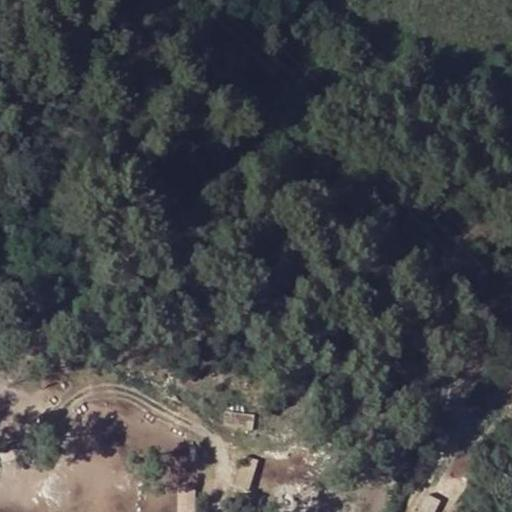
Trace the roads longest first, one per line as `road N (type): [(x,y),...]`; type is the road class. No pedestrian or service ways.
road 1 (track): [(0,458),(27,447),(88,390),(132,391),(197,429),(215,464),(215,511)]
road 2 (track): [(407,511),(434,473),(450,374),(475,343),(511,332)]
